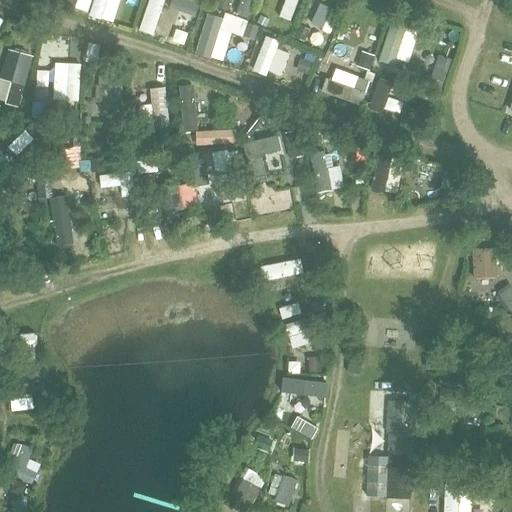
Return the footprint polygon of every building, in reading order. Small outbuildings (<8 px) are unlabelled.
[(86,0),(84,10),(122,21),(128,0),(86,0)] [(173,7),(186,11),(189,0),(157,0),(148,31),(164,36),(173,7)] [(280,0),(277,8),(287,13),(278,32),(292,39),(310,0),(280,0)] [(208,53),(230,59),(237,35),(251,39),(256,22),(220,11),(208,53)] [(261,74),(278,79),(290,42),(273,36),(261,74)] [(367,64),(370,53),(348,48),(345,59),(367,64)] [(10,79),(19,81),(14,105),(30,108),(39,58),(15,54),(10,79)] [(340,166),(339,152),(320,153),(323,193),(350,191),(348,165),(340,166)] [(379,192),(391,195),(400,159),(388,156),(379,192)] [(270,204),(283,203),(280,160),(267,161),(270,204)] [(133,175),(108,175),(109,191),(134,190),(133,175)] [(60,178),(48,179),(49,196),(61,195),(60,178)] [(201,184),(186,188),(191,210),(206,207),(201,184)] [(25,229),(36,228),(34,206),(23,207),(25,229)] [(72,235),(72,211),(62,211),(62,234),(72,235)] [(506,245),(482,246),(484,284),(508,283),(506,245)] [(299,350),(318,346),(313,322),(294,326),(299,350)] [(56,412),(56,399),(35,399),(35,411),(56,412)] [(412,500),(415,401),(388,400),(387,499),(412,500)] [(256,498),(262,486),(268,476),(246,464),(234,486),(235,486),(256,498)]
